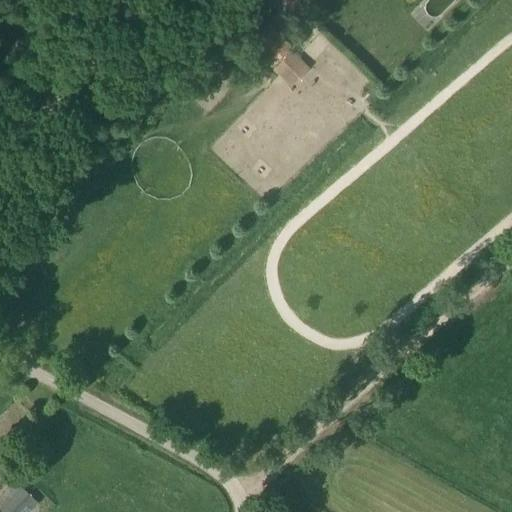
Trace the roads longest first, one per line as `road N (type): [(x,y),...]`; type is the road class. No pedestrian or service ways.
road 1 (track): [(237,492),(278,467),(511,253)]
road 2 (unclassified): [(241,511),(226,477),(0,350)]
road 3 (unclassified): [(166,0),(0,162)]
